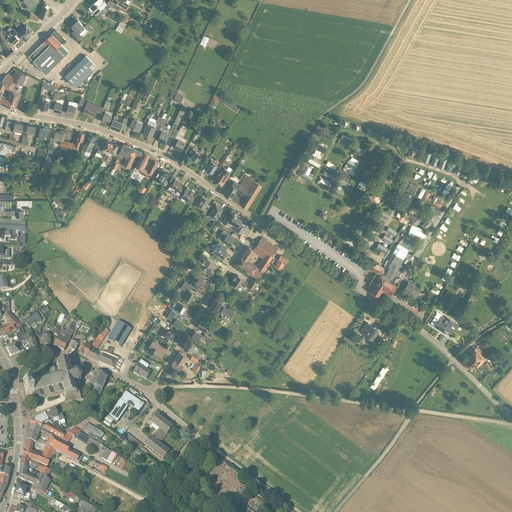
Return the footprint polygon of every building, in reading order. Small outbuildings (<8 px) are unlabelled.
[(23,0),(23,1),(30,8),(37,2),(34,0),(23,0)] [(103,0),(97,0),(95,2),(104,12),(110,7),(106,4),(106,3),(104,1),(105,1),(104,0),(103,0)] [(41,11),(38,17),(39,17),(44,20),(50,7),(50,6),(49,6),(45,1),(41,11)] [(128,7),(122,4),(118,1),(116,4),(121,7),(126,10),(128,7)] [(104,12),(95,2),(89,7),(92,10),(92,11),(93,12),(93,11),(95,14),(95,13),(97,15),(94,18),(100,21),(101,20),(103,18),(101,15),(104,12)] [(28,16),(30,17),(37,21),(39,17),(38,17),(30,12),(28,16)] [(121,33),(127,23),(122,20),(121,20),(115,30),(121,33)] [(90,31),(92,29),(88,24),(84,27),(78,21),(72,26),(75,29),(72,32),(75,36),(78,33),(81,36),(88,29),(90,31)] [(28,37),(28,36),(31,33),(30,31),(30,30),(28,28),(25,25),(21,29),(22,30),(19,32),(22,36),(21,36),(25,40),(25,39),(26,39),(28,38),(28,37)] [(13,43),(14,42),(18,39),(17,38),(19,36),(17,33),(13,28),(12,30),(9,27),(6,31),(8,33),(7,34),(6,35),(7,37),(6,38),(5,39),(10,46),(13,43)] [(5,39),(1,31),(0,30),(0,40),(1,42),(8,51),(4,54),(6,57),(14,51),(10,46),(5,39)] [(44,41),(29,56),(46,74),(69,51),(61,43),(65,40),(56,30),(44,41)] [(200,45),(205,47),(209,39),(204,37),(200,45)] [(101,42),(96,38),(93,41),(98,46),(101,42)] [(93,63),(86,55),(64,76),(76,88),(94,70),(90,66),(93,63)] [(5,87),(10,90),(14,82),(15,82),(15,83),(16,83),(19,84),(22,85),(23,85),(22,85),(24,81),(25,80),(24,80),(26,76),(26,75),(26,76),(21,74),(21,73),(16,72),(16,71),(15,71),(15,72),(14,76),(13,76),(13,77),(7,74),(0,83),(0,102),(10,107),(15,108),(21,94),(12,91),(8,100),(1,97),(5,87)] [(147,78),(146,78),(144,75),(136,82),(139,84),(147,78)] [(51,108),(52,101),(53,100),(49,99),(49,101),(45,101),(46,96),(42,95),(42,91),(41,91),(39,104),(42,104),(41,108),(48,110),(48,107),(51,108)] [(52,101),(56,101),(54,111),(61,112),(63,104),(56,102),(57,99),(58,93),(54,92),(53,100),(52,101)] [(183,98),(176,94),(175,96),(173,100),(180,104),(183,98)] [(220,97),(215,95),(210,105),(215,107),(220,97)] [(141,102),(135,100),(132,108),(138,110),(141,102)] [(123,123),(125,124),(128,119),(129,116),(126,114),(124,118),(119,116),(118,121),(115,119),(116,116),(117,117),(121,108),(122,108),(123,104),(119,102),(114,116),(110,126),(120,130),(123,123)] [(87,103),(83,112),(90,115),(89,117),(94,118),(97,112),(101,113),(103,108),(94,104),(93,106),(87,103)] [(68,105),(66,113),(74,115),(76,107),(68,105)] [(201,114),(204,109),(199,106),(196,110),(201,114)] [(105,113),(102,121),(109,124),(112,116),(105,113)] [(151,137),(155,127),(157,123),(162,125),(164,121),(165,119),(158,116),(155,122),(149,119),(145,129),(146,129),(144,133),(151,137)] [(134,118),(131,125),(134,127),(133,129),(139,131),(142,124),(137,122),(138,120),(134,118)] [(225,125),(217,120),(213,126),(221,132),(225,125)] [(162,125),(160,131),(162,132),(158,139),(162,141),(162,142),(165,143),(170,132),(171,130),(164,127),(166,122),(164,121),(162,125)] [(15,123),(14,130),(22,132),(23,124),(15,123)] [(28,125),(26,133),(29,134),(29,133),(34,134),(36,126),(28,125)] [(181,127),(180,129),(175,138),(178,139),(174,147),(177,149),(178,148),(181,150),(187,139),(180,136),(184,128),(181,127)] [(38,129),(36,137),(39,138),(43,138),(43,137),(44,137),(44,136),(48,136),(49,130),(41,128),(40,130),(38,129)] [(49,149),(45,160),(51,162),(53,154),(55,147),(54,147),(54,146),(55,141),(63,143),(66,134),(56,131),(55,136),(53,135),(52,137),(51,136),(49,149)] [(64,141),(63,146),(67,147),(78,150),(80,141),(83,141),(85,134),(79,132),(76,144),(64,141)] [(90,152),(94,143),(92,143),(95,137),(91,134),(86,143),(85,142),(82,148),(80,155),(83,157),(86,150),(90,152)] [(102,158),(103,157),(105,158),(106,159),(108,153),(109,152),(113,143),(107,140),(104,148),(103,148),(102,150),(98,149),(95,155),(102,158)] [(319,141),(315,149),(325,153),(327,148),(323,146),(324,144),(319,141)] [(1,142),(0,143),(0,148),(1,149),(8,151),(15,153),(16,153),(16,150),(15,149),(16,146),(1,142)] [(112,152),(117,154),(122,147),(118,146),(119,145),(113,143),(109,152),(108,153),(106,159),(105,158),(103,161),(108,163),(110,161),(112,157),(111,156),(112,152)] [(135,155),(141,158),(144,153),(133,147),(124,144),(122,147),(117,154),(116,156),(120,158),(122,154),(128,157),(127,160),(126,159),(123,165),(130,168),(133,161),(132,161),(135,155)] [(358,147),(355,153),(364,157),(366,154),(362,152),(363,149),(358,147)] [(199,153),(193,148),(191,152),(193,154),(191,157),(197,161),(205,150),(202,148),(199,153)] [(39,149),(37,156),(45,159),(47,151),(39,149)] [(144,153),(141,158),(134,168),(147,177),(149,172),(152,174),(159,162),(154,159),(147,171),(144,168),(147,163),(145,161),(149,154),(144,152),(144,153)] [(352,157),(351,160),(349,159),(348,163),(357,167),(360,160),(352,157)] [(113,161),(113,160),(110,167),(116,170),(119,163),(117,162),(118,160),(115,158),(113,161)] [(210,158),(204,165),(207,167),(208,167),(206,170),(209,172),(208,173),(211,175),(217,165),(211,161),(212,159),(210,158)] [(310,158),(308,161),(318,167),(320,163),(310,158)] [(330,167),(336,170),(341,159),(338,158),(335,164),(332,162),(330,167)] [(451,171),(452,167),(455,168),(457,161),(451,160),(448,171),(451,171)] [(301,172),(299,176),(310,181),(312,177),(306,174),(309,167),(305,165),(302,172),(301,172)] [(221,171),(215,179),(219,182),(219,183),(220,183),(221,183),(222,182),(224,184),(231,173),(227,170),(226,170),(223,168),(221,171)] [(166,179),(169,175),(164,173),(165,171),(162,169),(161,171),(159,169),(153,178),(159,182),(160,181),(163,182),(165,178),(166,179)] [(344,170),(342,174),(353,179),(355,175),(344,170)] [(476,170),(468,180),(474,185),(482,176),(476,170)] [(232,185),(231,184),(224,194),(235,201),(238,203),(247,208),(262,185),(250,177),(244,187),(234,181),(232,185)] [(338,182),(349,187),(351,184),(340,178),(338,182)] [(175,193),(178,195),(179,193),(181,191),(183,188),(180,186),(182,183),(175,179),(172,184),(171,184),(168,189),(175,193)] [(407,191),(413,194),(417,186),(410,183),(409,185),(407,191)] [(146,189),(141,186),(138,191),(143,194),(146,189)] [(186,203),(190,205),(195,197),(192,196),(195,191),(192,189),(191,190),(187,187),(184,192),(185,193),(182,197),(187,200),(186,203)] [(423,199),(429,202),(431,199),(428,197),(430,194),(426,192),(423,199)] [(196,204),(202,207),(200,211),(205,214),(210,205),(207,204),(209,200),(202,196),(199,200),(198,199),(196,204)] [(431,203),(440,208),(442,204),(436,201),(438,198),(434,196),(431,203)] [(0,214),(1,214),(2,214),(2,215),(12,215),(12,211),(2,211),(2,206),(4,206),(4,201),(6,201),(6,200),(0,200),(0,214)] [(223,209),(216,204),(212,210),(208,216),(212,218),(213,216),(216,219),(219,215),(220,215),(221,213),(220,212),(223,209)] [(400,209),(396,218),(403,222),(408,213),(400,209)] [(322,210),(319,217),(326,219),(328,213),(322,210)] [(386,219),(389,215),(381,211),(378,215),(381,217),(380,220),(383,222),(385,218),(386,219)] [(236,231),(242,234),(245,228),(240,225),(243,221),(236,216),(236,214),(234,213),(233,213),(232,215),(232,217),(233,217),(231,219),(226,216),(223,222),(228,226),(230,223),(237,227),(235,230),(236,230),(236,231)] [(418,225),(421,218),(415,215),(412,222),(418,225)] [(362,225),(366,228),(370,223),(361,216),(358,220),(364,223),(362,225)] [(215,220),(210,227),(214,230),(218,222),(215,220)] [(427,230),(432,224),(427,220),(422,225),(427,230)] [(428,231),(412,225),(408,234),(424,240),(428,231)] [(389,227),(386,231),(395,237),(398,232),(389,227)] [(0,241),(2,241),(2,236),(10,237),(10,232),(0,231),(0,241)] [(227,234),(222,241),(230,247),(235,239),(227,234)] [(385,235),(382,239),(391,244),(393,240),(385,235)] [(253,250),(254,250),(259,253),(267,241),(262,237),(253,250)] [(353,246),(355,242),(347,237),(345,240),(353,246)] [(272,245),(267,241),(259,253),(264,257),(272,245)] [(213,251),(219,255),(223,257),(227,251),(225,250),(227,247),(219,242),(216,245),(217,246),(213,251)] [(376,247),(385,253),(388,249),(378,243),(376,247)] [(249,259),(243,255),(238,263),(248,270),(246,272),(257,280),(277,248),(272,245),(264,257),(263,259),(258,267),(248,260),(249,259)] [(249,247),(243,255),(249,259),(253,252),(254,250),(253,250),(249,247)] [(264,257),(259,253),(254,250),(253,252),(263,259),(264,257)] [(409,250),(403,259),(401,257),(396,254),(393,252),(389,259),(383,267),(381,266),(380,266),(381,267),(377,273),(368,286),(372,288),(373,289),(372,291),(378,295),(380,296),(382,293),(381,292),(382,289),(383,290),(384,289),(392,294),(397,286),(401,279),(399,277),(412,256),(414,253),(409,250)] [(200,256),(204,259),(205,260),(203,262),(210,266),(209,267),(205,268),(205,269),(204,272),(208,275),(209,276),(210,276),(210,277),(211,277),(214,272),(213,272),(215,269),(216,268),(216,267),(213,265),(215,262),(208,258),(209,257),(202,252),(200,256)] [(282,256),(280,255),(277,260),(279,260),(275,266),(281,270),(284,265),(285,266),(289,260),(282,256)] [(195,288),(199,291),(201,288),(202,289),(206,283),(203,281),(205,278),(198,273),(195,277),(196,278),(198,279),(195,284),(196,285),(195,288)] [(236,287),(238,288),(240,285),(244,287),(247,282),(244,280),(242,278),(238,275),(237,277),(235,276),(233,279),(234,280),(232,283),(236,286),(236,287)] [(0,289),(3,289),(3,290),(4,290),(4,289),(9,288),(7,276),(0,277),(0,289)] [(253,290),(258,283),(252,279),(247,287),(253,290)] [(183,283),(188,287),(185,291),(188,292),(184,298),(190,302),(192,299),(193,299),(194,297),(193,297),(195,293),(190,291),(193,287),(186,281),(183,283)] [(414,298),(420,289),(409,282),(403,291),(414,298)] [(473,287),(468,296),(467,295),(465,299),(469,302),(477,290),(473,287)] [(220,313),(224,307),(225,306),(220,303),(222,301),(216,297),(210,306),(220,313)] [(182,312),(184,313),(188,307),(184,304),(182,303),(182,304),(177,301),(172,310),(176,313),(179,316),(182,312)] [(224,307),(220,313),(230,319),(234,312),(228,308),(227,309),(224,307)] [(174,322),(173,324),(176,326),(176,327),(177,327),(179,328),(183,322),(177,318),(177,319),(174,317),(176,313),(172,310),(167,318),(174,322)] [(0,337),(1,337),(3,336),(10,331),(13,329),(19,325),(9,313),(4,317),(8,323),(4,325),(4,326),(0,328),(0,327),(0,337)] [(37,313),(24,321),(30,329),(31,328),(30,327),(31,326),(33,329),(37,326),(36,323),(37,323),(37,324),(41,321),(39,319),(40,318),(37,313)] [(446,319),(445,319),(443,321),(439,319),(437,323),(438,323),(435,327),(440,330),(446,333),(452,325),(456,327),(458,324),(454,322),(454,321),(448,317),(446,319)] [(216,326),(209,322),(208,324),(202,321),(198,327),(205,331),(206,331),(211,334),(216,326)] [(118,322),(108,338),(121,346),(131,330),(118,322)] [(361,332),(372,339),(378,331),(367,323),(361,332)] [(71,324),(65,336),(70,338),(73,332),(76,326),(71,324)] [(91,348),(86,358),(98,363),(102,354),(94,351),(96,348),(97,348),(104,338),(109,332),(105,328),(99,335),(94,343),(92,345),(91,348)] [(61,330),(53,346),(64,351),(67,344),(70,338),(65,336),(63,335),(66,331),(62,329),(61,330)] [(164,339),(171,344),(174,339),(173,338),(175,335),(168,331),(166,334),(163,332),(162,334),(165,337),(164,339)] [(195,331),(191,337),(194,339),(194,340),(195,339),(198,341),(202,335),(195,331)] [(203,337),(208,340),(207,342),(210,344),(213,340),(205,334),(203,337)] [(32,335),(25,337),(26,339),(26,342),(27,341),(29,349),(36,347),(34,340),(33,340),(32,335)] [(72,340),(68,349),(70,350),(70,351),(71,351),(74,352),(78,345),(81,346),(86,338),(85,337),(82,336),(78,343),(72,340)] [(153,341),(149,348),(154,351),(152,354),(160,359),(164,353),(158,349),(160,345),(153,341)] [(192,343),(191,342),(191,343),(189,341),(185,348),(191,352),(193,353),(194,352),(195,352),(197,348),(195,346),(195,345),(192,343)] [(12,344),(6,347),(7,348),(6,348),(8,351),(10,356),(11,356),(24,351),(22,347),(17,349),(17,347),(16,344),(13,346),(12,344)] [(78,354),(86,358),(91,348),(89,347),(83,344),(78,354)] [(485,359),(474,349),(467,356),(469,358),(464,363),(471,370),(476,365),(478,366),(485,359)] [(171,364),(180,369),(188,357),(179,351),(171,364)] [(192,356),(199,360),(201,356),(195,352),(194,352),(193,353),(192,356)] [(102,354),(98,363),(103,365),(107,356),(102,354)] [(107,356),(103,365),(108,367),(111,358),(107,356)] [(111,358),(108,367),(112,369),(116,361),(111,358)] [(34,402),(64,393),(65,396),(64,396),(65,398),(66,401),(65,401),(66,403),(71,401),(73,403),(77,402),(84,400),(81,389),(82,387),(80,386),(79,383),(78,383),(81,381),(82,378),(81,374),(78,372),(75,372),(76,371),(75,369),(73,367),(72,365),(70,363),(68,364),(67,363),(56,366),(56,367),(57,367),(57,370),(28,378),(30,385),(24,386),(27,397),(33,395),(34,402)] [(139,364),(134,373),(140,376),(140,375),(146,379),(151,372),(147,369),(139,364)] [(201,367),(195,364),(192,370),(197,373),(201,367)] [(91,395),(99,398),(107,379),(94,374),(89,385),(94,387),(91,395)] [(120,399),(121,399),(109,417),(114,420),(117,423),(117,422),(128,407),(128,408),(129,408),(130,408),(131,408),(132,408),(132,407),(139,412),(144,405),(126,392),(120,399)] [(53,419),(58,418),(58,416),(54,410),(49,412),(52,418),(53,419)] [(39,422),(41,426),(49,421),(51,424),(54,423),(59,421),(58,418),(53,419),(52,418),(47,420),(44,415),(35,419),(34,422),(37,423),(39,422)] [(145,444),(164,459),(170,452),(160,444),(167,435),(173,427),(157,415),(154,419),(151,417),(149,420),(160,429),(152,438),(151,437),(145,444)] [(62,440),(66,435),(48,425),(47,425),(46,426),(44,427),(41,426),(39,422),(37,423),(34,422),(33,421),(31,426),(44,430),(62,440)] [(31,426),(29,431),(27,441),(37,444),(38,440),(38,438),(37,437),(38,434),(42,435),(44,430),(31,426)] [(93,433),(90,431),(87,437),(89,439),(90,439),(91,440),(99,444),(101,441),(100,441),(104,434),(95,429),(93,433)] [(47,445),(47,446),(54,450),(58,452),(60,447),(63,449),(67,451),(69,446),(66,445),(67,443),(62,440),(44,430),(42,435),(50,439),(47,445)] [(66,435),(62,440),(67,443),(72,435),(68,432),(66,435)] [(87,443),(89,439),(87,437),(79,433),(74,436),(73,438),(85,446),(86,445),(87,443)] [(144,446),(127,434),(123,439),(140,451),(144,446)] [(91,440),(90,439),(89,439),(87,443),(93,446),(99,449),(102,451),(104,447),(101,446),(99,444),(91,440)] [(54,450),(47,446),(37,444),(27,441),(24,451),(22,457),(41,464),(47,466),(52,455),(57,458),(60,453),(58,452),(54,450)] [(60,447),(58,452),(60,453),(77,461),(79,456),(72,453),(71,453),(67,451),(63,449),(60,447)] [(107,461),(112,452),(107,449),(102,458),(107,461)] [(22,458),(20,469),(27,472),(27,469),(33,471),(34,468),(40,471),(38,477),(45,480),(45,482),(48,484),(50,481),(46,479),(49,471),(28,460),(22,458)] [(105,474),(108,467),(101,464),(100,468),(102,469),(101,472),(105,474)] [(0,475),(8,479),(10,470),(1,468),(0,467),(0,475)] [(27,472),(20,469),(18,478),(34,484),(32,489),(38,491),(44,494),(46,495),(48,492),(46,490),(48,484),(45,482),(45,480),(38,477),(38,478),(30,475),(29,475),(27,474),(27,472)] [(0,483),(6,487),(8,479),(0,475),(0,483)] [(26,491),(27,488),(17,485),(14,496),(13,500),(19,502),(21,498),(29,500),(31,493),(26,491)] [(67,507),(66,507),(56,501),(54,505),(61,510),(64,511),(67,507)]
